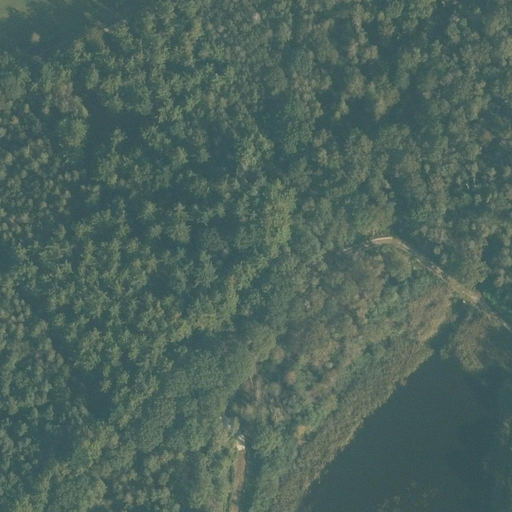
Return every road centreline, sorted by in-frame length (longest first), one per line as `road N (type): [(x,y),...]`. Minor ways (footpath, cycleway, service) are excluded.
road 1 (track): [(183,511),(208,432),(324,252),(317,196),(276,154)]
road 2 (track): [(0,80),(151,0)]
road 3 (track): [(276,154),(292,0)]
